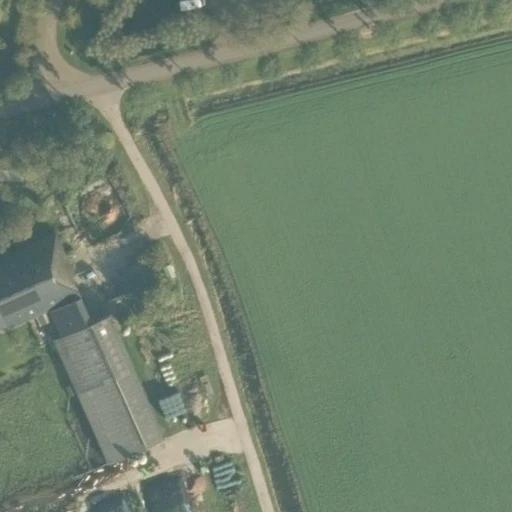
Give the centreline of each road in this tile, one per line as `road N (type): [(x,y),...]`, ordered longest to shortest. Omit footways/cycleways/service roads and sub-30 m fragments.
road 1 (unclassified): [(268,511),(203,302),(97,82)]
road 2 (tertiary): [(97,82),(438,0)]
